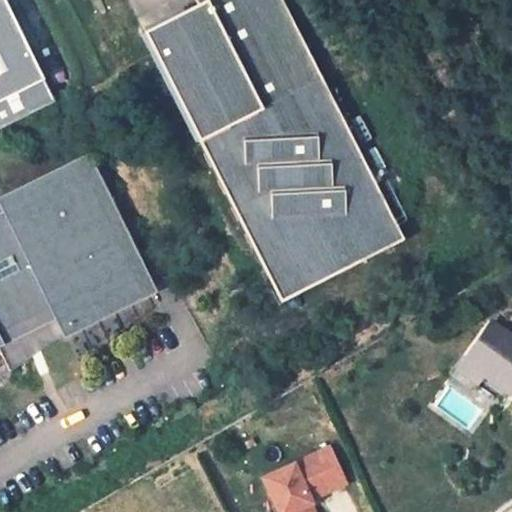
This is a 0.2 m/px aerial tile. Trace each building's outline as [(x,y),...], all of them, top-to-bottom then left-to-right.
[(0,0),(0,128),(55,102),(5,0),(0,0)] [(202,0),(204,3),(144,33),(279,304),(402,242),(282,0),(202,0)] [(0,202),(0,205),(6,216),(0,218),(0,319),(51,297),(55,305),(52,307),(65,334),(140,297),(138,292),(149,286),(88,160),(0,202)] [(0,352),(9,371),(65,334),(52,307),(55,305),(51,297),(0,319),(0,352)] [(511,340),(486,322),(460,359),(479,372),(506,391),(511,383),(511,340)] [(479,372),(460,359),(453,369),(472,383),(479,372)] [(331,446),(265,477),(280,511),(317,511),(309,493),(318,489),(320,493),(347,481),(331,446)]
